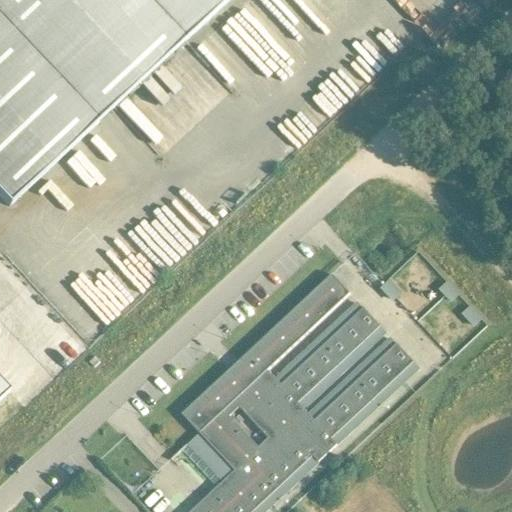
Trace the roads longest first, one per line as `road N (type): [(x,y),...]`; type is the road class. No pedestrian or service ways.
road 1 (residential): [(0,506),(393,139)]
road 2 (track): [(393,139),(511,270)]
road 3 (track): [(393,139),(511,28)]
